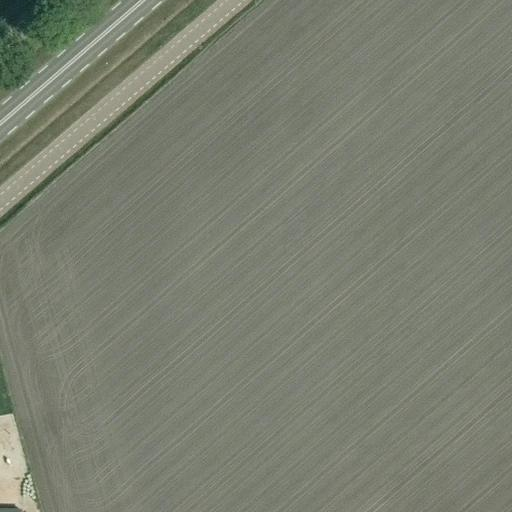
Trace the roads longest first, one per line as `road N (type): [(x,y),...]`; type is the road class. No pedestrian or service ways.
road 1 (unclassified): [(0,203),(236,0)]
road 2 (primary): [(0,123),(142,0)]
